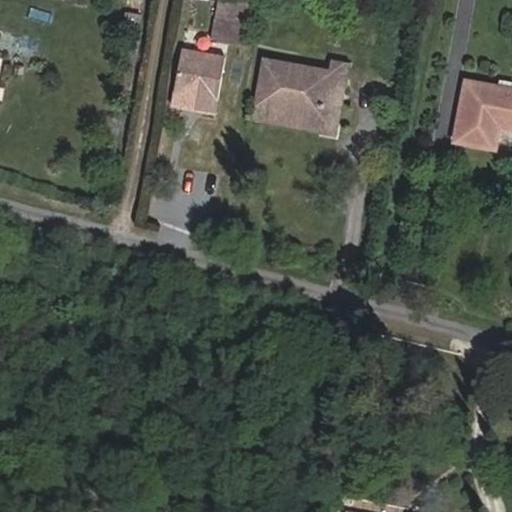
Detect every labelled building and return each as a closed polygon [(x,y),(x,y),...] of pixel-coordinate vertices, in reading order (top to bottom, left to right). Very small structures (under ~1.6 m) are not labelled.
[(242,46),(251,3),(234,0),(217,0),(210,39),(242,46)] [(218,101),(225,58),(182,49),(174,92),(218,101)] [(323,116),(328,89),(344,91),(349,65),(331,62),(329,71),(264,59),(256,104),(323,116)] [(511,89),(467,81),(456,141),(495,148),(499,125),(500,120),(509,122),(508,127),(511,127),(511,89)] [(336,134),(344,91),(328,89),(323,116),(256,104),(253,119),(336,134)] [(229,139),(233,118),(217,115),(213,136),(229,139)]
